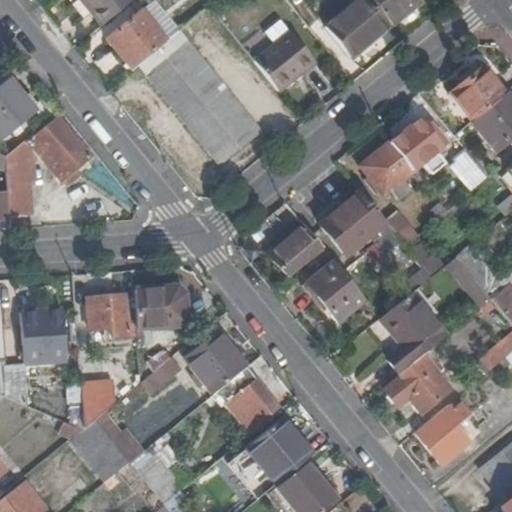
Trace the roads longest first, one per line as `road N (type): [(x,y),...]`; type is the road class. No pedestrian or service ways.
road 1 (residential): [(495,0),(198,241)]
road 2 (residential): [(198,241),(422,511)]
road 3 (residential): [(198,241),(0,0)]
road 4 (residential): [(198,241),(0,255)]
